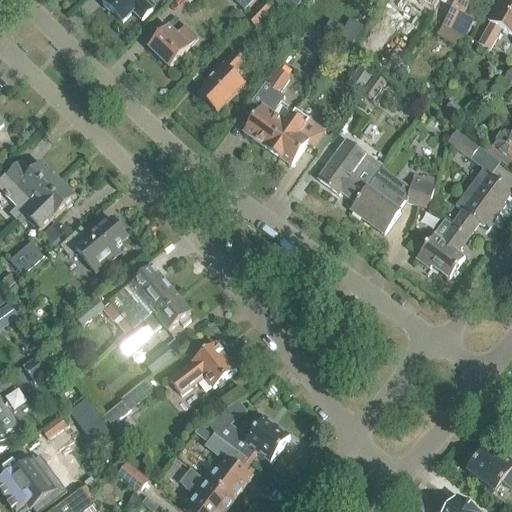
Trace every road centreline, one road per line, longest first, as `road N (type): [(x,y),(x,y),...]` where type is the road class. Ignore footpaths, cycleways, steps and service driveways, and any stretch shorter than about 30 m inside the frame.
road 1 (residential): [(427,352),(191,163),(14,0)]
road 2 (residential): [(349,444),(193,241),(0,47)]
road 3 (residential): [(391,488),(485,377)]
road 4 (residential): [(349,444),(427,352)]
